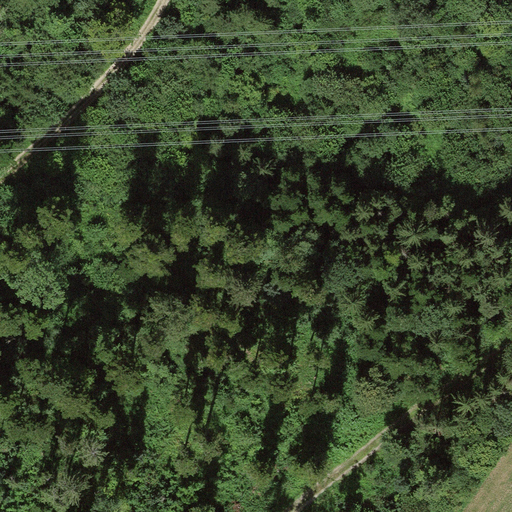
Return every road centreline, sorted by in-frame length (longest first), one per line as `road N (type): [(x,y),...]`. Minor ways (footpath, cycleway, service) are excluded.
road 1 (track): [(312,511),(511,360)]
road 2 (track): [(0,179),(90,94),(154,22),(162,0)]
